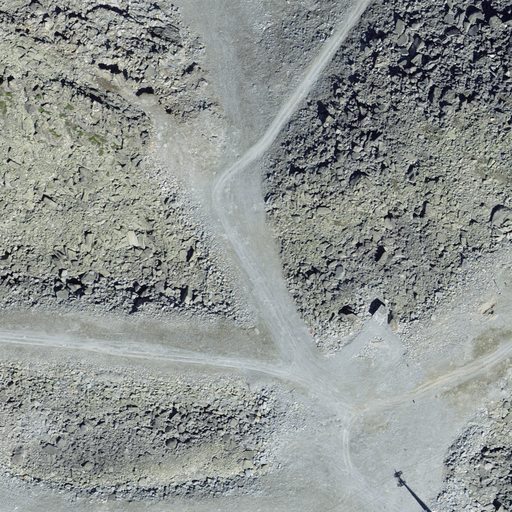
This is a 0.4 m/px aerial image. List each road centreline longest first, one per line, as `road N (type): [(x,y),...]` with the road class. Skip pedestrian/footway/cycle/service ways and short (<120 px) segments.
road 1 (track): [(511,340),(455,378),(399,400),(357,402),(264,370),(0,337)]
road 2 (track): [(297,377),(219,196),(224,175),(247,159),(362,0)]
road 3 (track): [(297,377),(350,511)]
